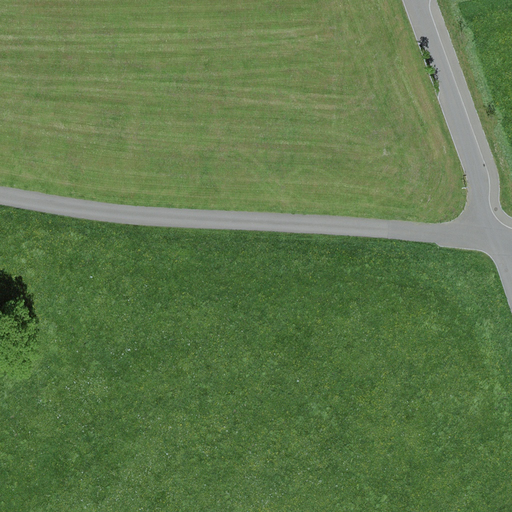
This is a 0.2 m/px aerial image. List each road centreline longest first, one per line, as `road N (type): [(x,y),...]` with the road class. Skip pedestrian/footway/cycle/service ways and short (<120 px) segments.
road 1 (residential): [(492,230),(95,217),(0,200)]
road 2 (residential): [(492,230),(423,0)]
